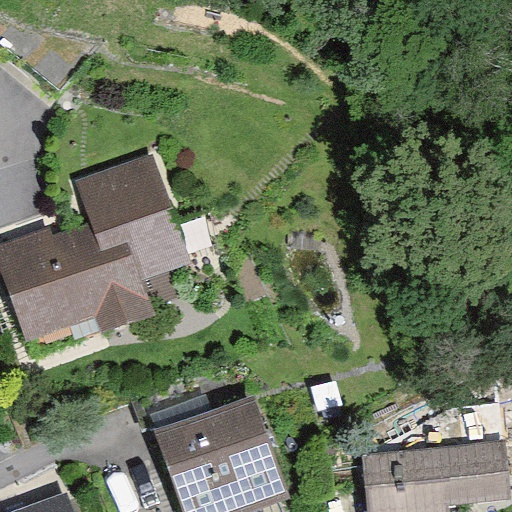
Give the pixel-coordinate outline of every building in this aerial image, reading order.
[(63,244),(2,265),(35,358),(38,357),(35,347),(91,327),(89,321),(100,317),(105,333),(148,318),(134,277),(182,260),(150,168),(86,191),(100,231),(63,244)] [(195,377),(138,398),(151,432),(208,410),(195,377)] [(254,408),(159,442),(178,495),(176,496),(181,511),(230,511),(284,493),(254,408)] [(502,448),(365,461),(369,511),(446,511),(446,507),(469,504),(478,488),(506,486),(502,448)] [(69,511),(66,503),(42,511),(69,511)]
